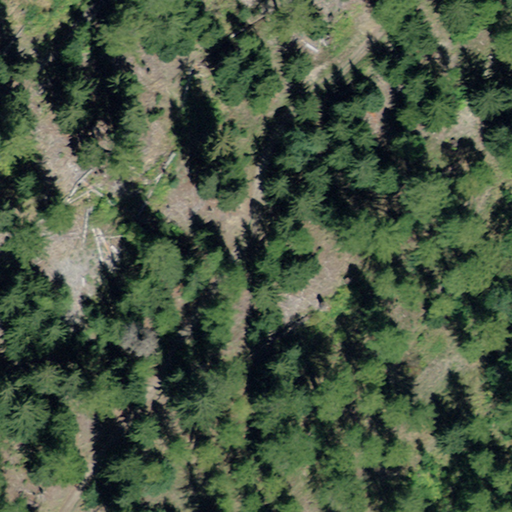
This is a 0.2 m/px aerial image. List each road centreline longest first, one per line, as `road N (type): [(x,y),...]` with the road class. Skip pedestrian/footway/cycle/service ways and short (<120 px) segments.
road 1 (track): [(409,0),(288,103),(217,271),(59,511)]
road 2 (track): [(0,78),(100,0)]
